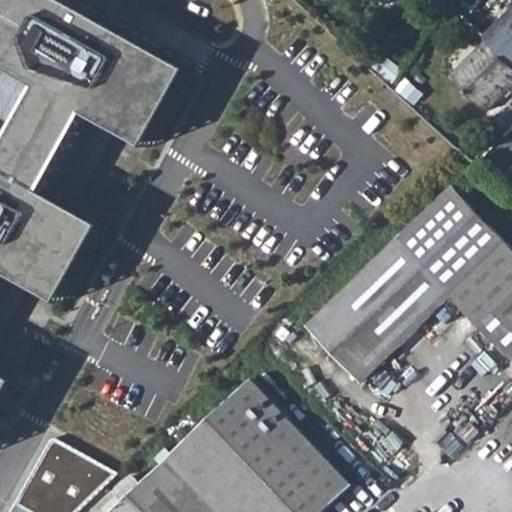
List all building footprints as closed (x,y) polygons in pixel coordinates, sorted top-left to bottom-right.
[(0,422),(24,380),(0,366),(0,306),(17,275),(60,299),(67,303),(111,224),(104,220),(61,196),(104,119),(147,143),(154,147),(198,68),(190,65),(73,0),(0,0),(0,61),(28,77),(0,126),(0,422)] [(511,8),(486,35),(489,38),(511,61),(511,8)] [(511,88),(511,61),(489,38),(454,73),(490,108),(511,88)] [(455,298),(511,355),(511,247),(456,189),(312,324),(364,381),(455,298)] [(329,511),(354,490),(254,383),(115,511),(329,511)] [(80,511),(121,473),(59,438),(54,438),(13,511),(80,511)]
